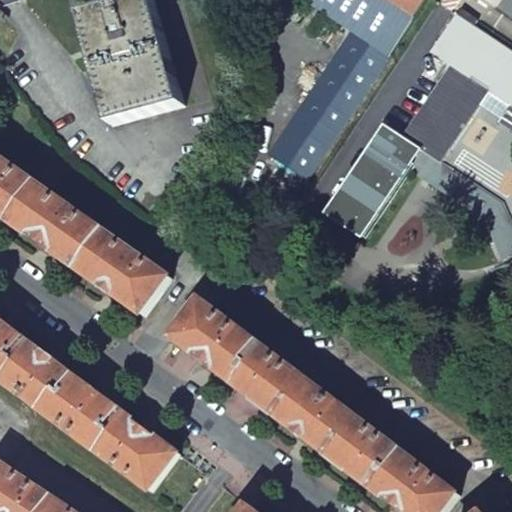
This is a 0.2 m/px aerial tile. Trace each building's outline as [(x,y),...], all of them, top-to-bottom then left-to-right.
[(135,0),(117,5),(81,16),(114,127),(185,107),(155,0),(135,0)] [(308,0),(354,31),(272,158),(309,182),(428,0),(273,0),(274,2),(280,0),(308,0)] [(386,128),(329,214),(367,238),(415,166),(421,171),(418,177),(484,219),(503,260),(511,256),(511,223),(503,204),(443,165),(491,91),(511,105),(511,51),(485,34),(459,17),(417,79),(430,88),(447,62),(454,67),(404,140),(386,128)] [(277,169),(268,184),(295,202),(306,187),(277,169)] [(206,305),(178,342),(214,369),(403,511),(448,511),(460,497),(206,305)] [(0,320),(0,379),(153,494),(181,456),(0,320)] [(73,511),(2,464),(0,467),(0,511),(73,511)]
